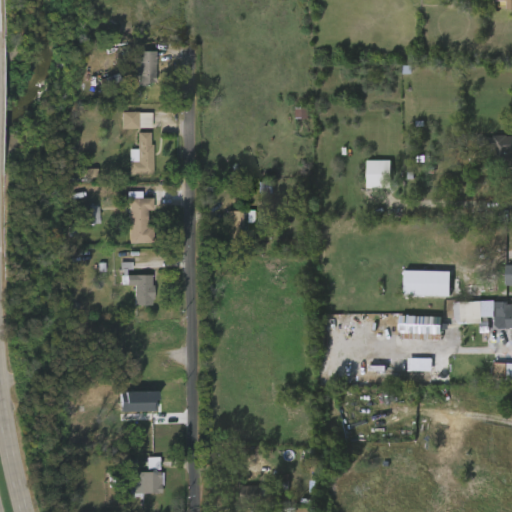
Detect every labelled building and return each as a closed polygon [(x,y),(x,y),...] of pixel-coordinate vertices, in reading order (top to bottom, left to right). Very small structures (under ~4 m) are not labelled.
[(511,0),(511,9),(508,9),(508,1),(497,1),(497,0),(511,0)] [(149,86),(138,86),(139,51),(156,51),(155,83),(150,83),(149,86)] [(295,107),(296,119),(308,119),(308,107),(295,107)] [(138,112),(151,113),(151,128),(121,129),(121,112),(138,112)] [(150,132),(150,145),(153,145),(153,174),(129,174),(128,149),(137,148),(137,133),(150,132)] [(506,136),(511,137),(511,165),(489,166),(489,157),(491,157),(491,150),(477,149),(477,138),(491,138),(491,135),(506,136)] [(387,190),(368,189),(369,161),(393,161),(393,190),(387,190)] [(144,190),(144,197),(152,197),(152,209),(147,209),(147,226),(153,226),(153,241),(129,243),(128,197),(129,197),(129,190),(144,190)] [(100,223),(80,225),(79,207),(98,205),(100,223)] [(247,210),(247,229),(251,229),(251,241),(226,241),(226,210),(247,210)] [(132,269),(126,269),(126,274),(151,275),(151,285),(153,285),(153,301),(151,301),(151,305),(133,305),(134,285),(120,285),(122,269),(120,269),(120,261),(132,262),(132,269)] [(449,270),(448,296),(401,294),(402,269),(449,270)] [(483,323),(455,324),(454,302),(482,301),(483,323)] [(509,303),(509,305),(511,305),(511,328),(507,328),(508,317),(496,317),(496,302),(509,303)] [(441,335),(442,317),(401,316),(401,339),(415,340),(415,334),(441,335)] [(431,359),(407,358),(407,371),(431,371),(431,359)] [(511,363),(511,378),(491,378),(492,362),(511,363)] [(119,392),(119,412),(156,411),(155,392),(119,392)] [(159,468),(159,473),(163,473),(163,486),(161,486),(161,494),(141,494),(141,497),(120,499),(120,488),(109,488),(109,478),(106,478),(106,470),(111,470),(111,477),(125,477),(125,488),(133,488),(133,479),(136,479),(136,472),(147,472),(147,457),(159,457),(159,468)] [(288,475),(276,475),(275,491),(287,491),(288,475)] [(264,484),(264,486),(269,486),(269,496),(261,496),(261,503),(238,503),(238,485),(264,484)]
